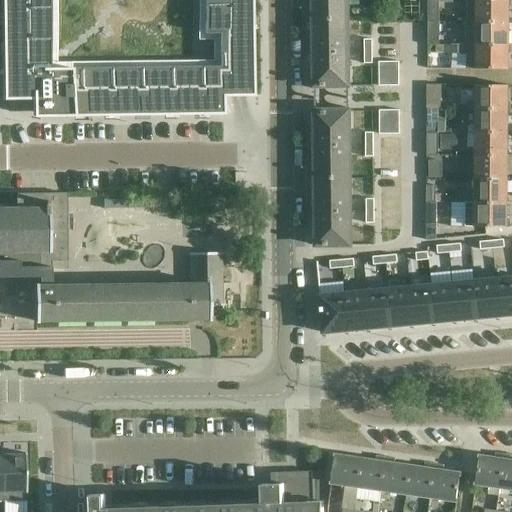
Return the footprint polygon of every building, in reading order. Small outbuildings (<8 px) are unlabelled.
[(1,0),(3,100),(33,99),(33,113),(51,112),(51,113),(53,113),(53,115),(55,115),(55,116),(57,116),(57,117),(223,114),(223,96),(253,96),(251,0),(1,0)] [(348,20),(348,0),(313,0),(314,20),(348,20)] [(428,0),(429,22),(440,22),(440,4),(453,4),(452,0),(428,0)] [(508,0),(468,0),(468,22),(509,23),(508,0)] [(349,66),(348,20),(314,20),(315,87),(335,87),(347,87),(349,86),(349,66)] [(440,22),(429,22),(428,46),(440,46),(440,22)] [(509,23),(468,22),(463,22),(463,46),(508,46),(509,23)] [(373,40),(365,40),(365,52),(373,52),(373,40)] [(445,45),(444,54),(453,54),(451,70),(508,70),(508,46),(463,46),(445,45)] [(373,52),(365,52),(365,64),(373,64),(373,52)] [(391,62),(379,62),(379,70),(391,70),(391,62)] [(399,62),(391,62),(391,70),(391,74),(399,74),(399,62)] [(391,70),(379,70),(379,78),(391,78),(391,74),(391,70)] [(399,74),(391,74),(391,78),(391,86),(399,86),(399,74)] [(391,78),(379,78),(379,86),(391,86),(391,78)] [(442,86),(427,86),(427,109),(438,109),(442,110),(442,86)] [(508,86),(477,86),(476,102),(471,101),(469,104),(469,110),(476,110),(508,110),(508,86)] [(438,109),(427,109),(427,133),(438,133),(438,109)] [(400,110),(392,111),(392,119),(392,123),(400,122),(400,110)] [(508,110),(476,110),(476,125),(471,125),(468,127),(468,133),(476,133),(508,133),(508,110)] [(349,111),(347,111),(315,111),(316,179),(350,178),(349,111)] [(392,111),(380,111),(380,119),(392,119),(392,111)] [(392,119),(380,119),(380,127),(392,127),(392,123),(392,119)] [(400,122),(392,123),(392,127),(392,135),(400,134),(400,122)] [(392,127),(380,127),(380,135),(392,135),(392,127)] [(374,133),(366,133),(366,145),(374,145),(374,133)] [(438,133),(427,133),(427,156),(438,156),(438,133)] [(508,133),(476,133),(476,157),(507,157),(508,133)] [(374,145),(366,145),(366,157),(374,157),(374,145)] [(507,157),(476,157),(476,180),(507,180),(507,157)] [(351,246),(350,178),(316,179),(317,246),(351,246)] [(507,180),(476,180),(476,191),(460,191),(460,203),(466,203),(507,204),(507,180)] [(436,186),(427,186),(427,203),(436,203),(436,186)] [(220,254),(208,254),(190,254),(190,284),(52,286),(51,261),(68,261),(67,193),(17,193),(18,209),(15,209),(15,210),(3,210),(3,209),(0,208),(0,278),(40,278),(40,286),(36,286),(36,322),(209,320),(209,306),(221,306),(221,292),(220,292),(220,254)] [(374,199),(366,199),(367,211),(375,211),(374,199)] [(436,203),(427,203),(427,227),(437,227),(437,203),(436,203)] [(507,204),(466,203),(466,228),(475,227),(507,228),(507,204)] [(375,211),(367,211),(367,223),(374,223),(375,211)] [(499,240),(492,241),(493,247),(493,249),(505,248),(504,240),(499,240)] [(492,241),(480,242),(481,249),(481,250),(493,249),(493,247),(492,241)] [(461,244),(449,245),(450,252),(450,253),(462,252),(462,250),(461,244)] [(449,245),(437,246),(438,253),(438,254),(450,253),(450,252),(449,245)] [(428,252),(416,253),(416,255),(417,261),(429,260),(428,254),(428,252)] [(397,255),(385,256),(385,258),(386,264),(398,263),(397,256),(397,255)] [(385,256),(373,257),(373,259),(374,265),(386,264),(385,258),(385,256)] [(354,259),(342,260),(342,262),(343,268),(355,267),(354,261),(354,259)] [(333,261),(330,261),(331,269),(343,268),(342,262),(342,260),(333,261)] [(511,277),(496,279),(499,317),(511,315),(511,277)] [(496,279),(474,282),(478,319),(499,317),(496,279)] [(474,282),(453,284),(456,321),(478,319),(474,282)] [(453,284),(431,286),(435,323),(456,321),(453,284)] [(431,286),(410,288),(413,325),(435,323),(431,286)] [(410,288),(388,290),(392,327),(413,325),(410,288)] [(388,290),(367,292),(370,329),(392,327),(388,290)] [(367,292),(345,294),(349,331),(370,329),(367,292)] [(345,294),(320,296),(324,333),(349,331),(345,294)] [(24,455),(3,455),(4,502),(26,501),(25,453),(24,453),(24,455)] [(496,453),(495,454),(495,458),(480,456),(476,485),(499,488),(504,455),(496,453)] [(336,455),(332,482),(331,484),(358,488),(362,459),(336,455)] [(511,455),(504,455),(499,488),(511,490),(511,455)] [(377,456),(376,461),(362,459),(358,488),(381,491),(386,457),(377,456)] [(396,459),(386,457),(381,491),(406,495),(411,466),(395,464),(396,459)] [(425,463),(425,464),(424,468),(411,466),(406,495),(429,498),(435,464),(425,463)] [(444,466),(435,464),(429,498),(457,502),(461,473),(443,471),(444,466)] [(91,511),(323,511),(324,507),(323,507),(323,502),(314,502),(306,503),(306,491),(305,479),(296,480),(284,480),(277,480),(277,484),(272,485),(263,485),(264,499),(264,511),(250,511),(249,505),(235,505),(235,511),(229,511),(220,511),(221,506),(206,506),(206,511),(192,511),(192,507),(177,507),(177,511),(163,511),(163,508),(149,508),(148,511),(134,511),(134,509),(120,509),(119,511),(105,511),(105,505),(105,495),(91,496),(91,511)]
